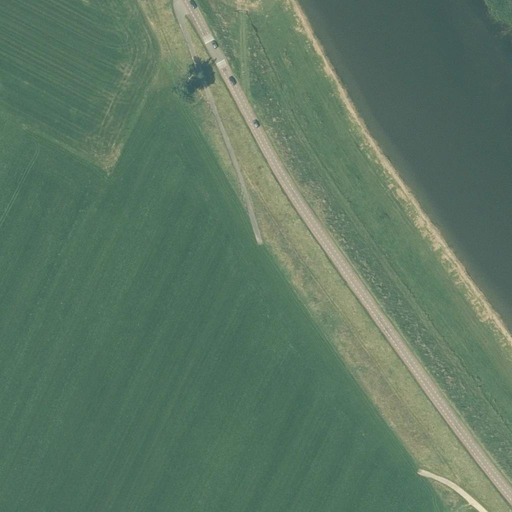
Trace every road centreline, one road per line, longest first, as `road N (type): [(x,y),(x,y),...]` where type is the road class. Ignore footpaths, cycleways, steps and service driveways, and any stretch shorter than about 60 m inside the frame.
road 1 (tertiary): [(511,497),(305,213),(186,0)]
road 2 (track): [(186,0),(180,22),(259,241)]
